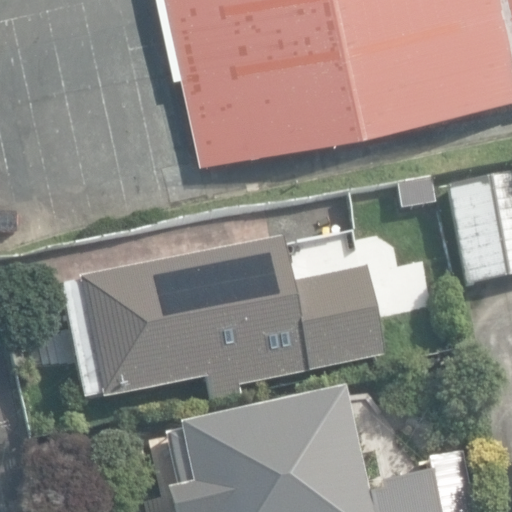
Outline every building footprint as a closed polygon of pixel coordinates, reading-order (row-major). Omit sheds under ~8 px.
[(188,71),(206,158),(511,93),(511,0),(165,0),(181,73),(188,71)] [(511,178),(446,191),(464,290),(511,280),(511,178)] [(238,391),(382,361),(363,269),(289,285),(280,243),(62,289),(85,401),(103,397),(104,404),(207,383),(211,405),(239,399),(238,391)] [(441,391),(469,387),(465,355),(437,359),(441,391)] [(471,511),(459,457),(428,464),(430,473),(363,488),(341,394),(177,431),(164,434),(177,492),(166,494),(169,511),(471,511)] [(44,500),(105,486),(94,441),(34,456),(44,500)]
